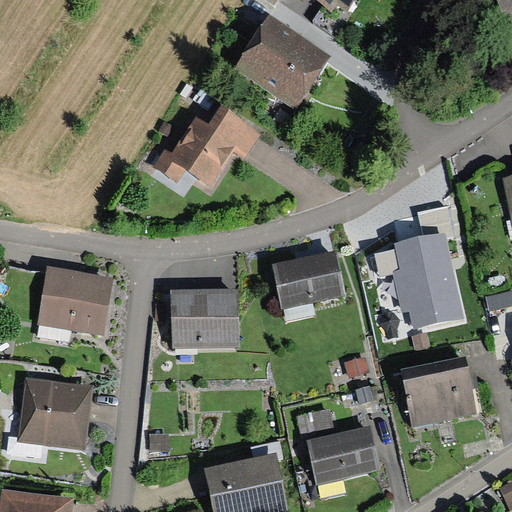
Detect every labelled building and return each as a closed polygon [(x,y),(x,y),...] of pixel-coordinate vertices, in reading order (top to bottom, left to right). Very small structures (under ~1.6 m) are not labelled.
[(317,0),(333,11),(338,3),(349,10),(356,0),(317,0)] [(511,23),(511,0),(496,0),(508,25),(511,23)] [(234,69),(295,111),(333,55),(272,14),(234,69)] [(259,131),(218,105),(207,122),(198,116),(174,154),(165,148),(153,167),(178,183),(186,171),(211,187),(233,152),(242,158),(259,131)] [(511,176),(503,179),(511,222),(511,176)] [(418,213),(424,239),(444,234),(446,240),(456,237),(449,206),(418,213)] [(414,331),(465,319),(446,240),(444,234),(424,239),(397,245),(398,251),(376,256),(381,275),(394,272),(403,312),(409,310),(414,331)] [(345,296),(336,251),(273,264),(282,309),(345,296)] [(114,278),(48,268),(39,327),(105,337),(114,278)] [(237,347),(237,290),(172,291),(173,347),(237,347)] [(511,291),(511,292),(486,298),(489,311),(511,306),(511,291)] [(465,356),(400,369),(412,429),(478,417),(465,356)] [(365,358),(345,363),(348,377),(369,372),(365,358)] [(90,387),(27,379),(19,442),(83,450),(90,387)] [(370,387),(356,391),(360,404),(373,400),(370,387)] [(334,429),(329,409),(296,416),(301,436),(334,429)] [(370,427),(308,442),(318,483),(379,469),(370,427)] [(163,453),(163,437),(146,437),(146,453),(163,453)] [(276,452),(204,469),(213,511),(283,511),(289,511),(276,452)] [(69,511),(71,498),(1,490),(0,499),(0,511),(69,511)]
